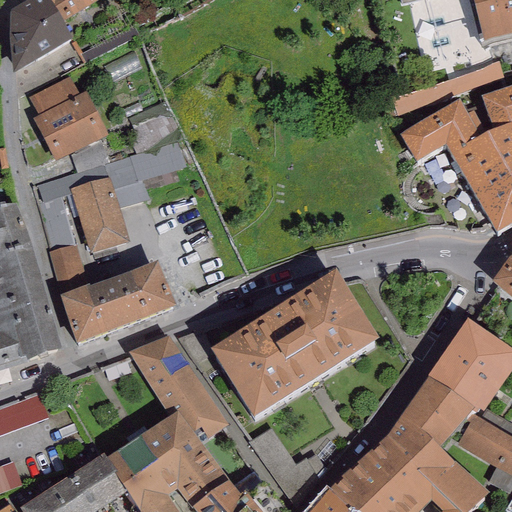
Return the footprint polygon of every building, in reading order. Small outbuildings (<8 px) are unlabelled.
[(13,78),(73,43),(46,0),(36,0),(10,16),(10,41),(13,78)] [(50,0),(63,22),(101,0),(50,0)] [(511,0),(472,0),(484,47),(511,40),(511,0)] [(29,99),(39,119),(80,98),(69,78),(29,99)] [(460,105),(400,139),(416,167),(445,150),(496,238),(511,229),(511,90),(481,101),(488,123),(478,128),(473,117),(468,119),(460,105)] [(33,121),(55,165),(109,139),(87,95),(80,98),(39,119),(33,121)] [(77,175),(36,187),(42,206),(71,197),(70,192),(81,189),(77,175)] [(81,189),(70,192),(71,197),(89,257),(129,245),(110,180),(81,189)] [(18,203),(0,207),(0,375),(62,358),(18,203)] [(49,254),(64,299),(90,290),(76,245),(49,254)] [(511,259),(509,262),(491,286),(511,304),(511,259)] [(64,299),(60,301),(77,348),(176,312),(159,265),(90,290),(64,299)] [(335,278),(210,356),(253,425),(378,347),(335,278)] [(511,365),(511,354),(467,325),(428,382),(478,416),(483,419),(511,376),(511,366),(511,365)] [(169,339),(128,356),(169,422),(177,416),(202,448),(228,428),(169,339)] [(478,416),(428,382),(401,423),(440,454),(467,424),(470,426),(478,416)] [(39,396),(0,410),(0,437),(48,421),(39,396)] [(169,422),(106,462),(117,477),(114,479),(126,496),(137,511),(149,511),(176,495),(191,511),(251,511),(227,488),(202,448),(177,416),(169,422)] [(380,448),(329,495),(347,511),(423,511),(430,506),(436,511),(472,511),(489,498),(440,454),(401,423),(380,448)] [(117,477),(106,462),(103,457),(22,511),(103,511),(126,496),(114,479),(117,477)] [(12,463),(0,468),(0,494),(21,486),(12,463)] [(191,511),(176,495),(149,511),(191,511)] [(347,511),(329,495),(315,511),(347,511)]
